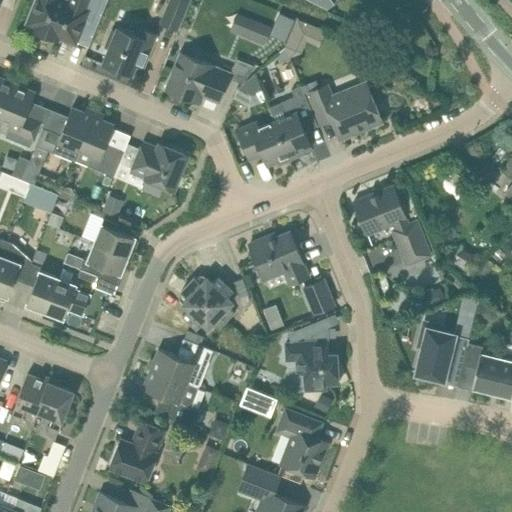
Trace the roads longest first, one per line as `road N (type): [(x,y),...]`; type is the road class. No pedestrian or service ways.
road 1 (residential): [(236,216),(214,144),(189,126),(0,53)]
road 2 (residential): [(365,400),(368,329),(317,183)]
road 3 (residential): [(317,183),(474,117),(511,87)]
road 4 (residential): [(110,379),(162,256),(236,216)]
road 5 (residential): [(365,400),(511,431)]
road 6 (residential): [(63,511),(110,379)]
